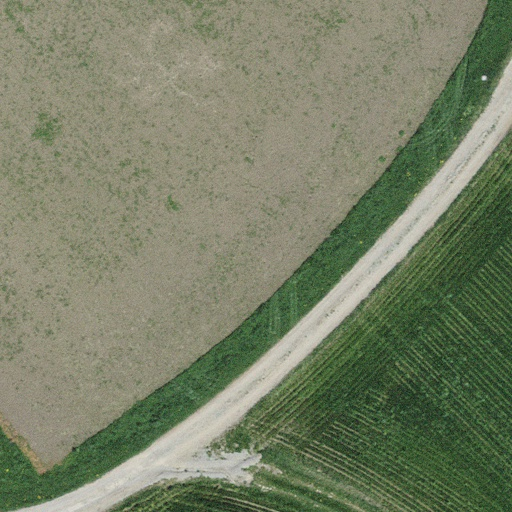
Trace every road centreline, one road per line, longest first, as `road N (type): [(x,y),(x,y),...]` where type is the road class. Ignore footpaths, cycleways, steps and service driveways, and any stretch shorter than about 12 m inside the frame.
road 1 (track): [(57,511),(167,460),(407,229),(511,89)]
road 2 (track): [(167,460),(261,470),(352,511)]
